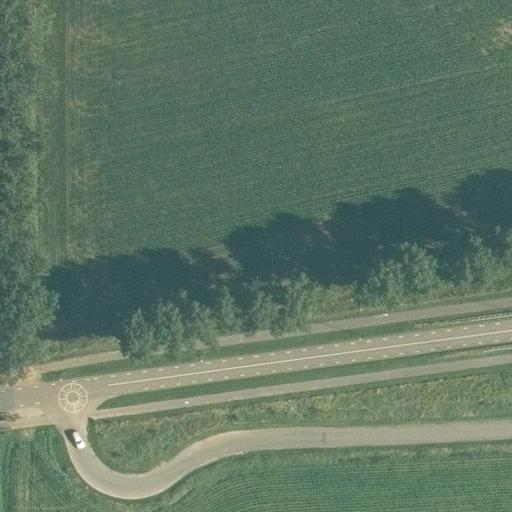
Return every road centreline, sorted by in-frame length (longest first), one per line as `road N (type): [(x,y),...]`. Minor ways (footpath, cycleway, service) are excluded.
road 1 (unclassified): [(511,437),(252,445),(196,458),(152,488),(127,490),(86,473),(72,448),(63,391)]
road 2 (tertiary): [(63,391),(511,329)]
